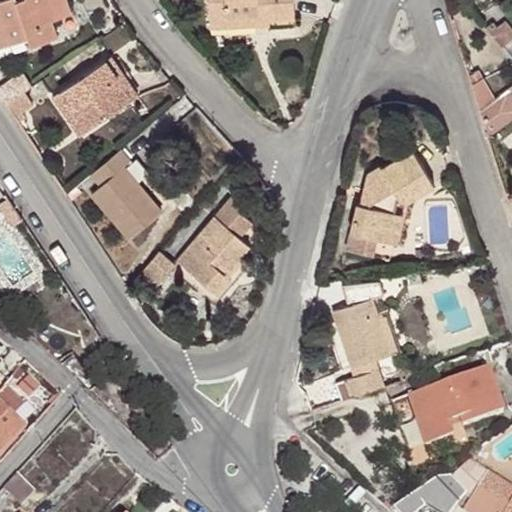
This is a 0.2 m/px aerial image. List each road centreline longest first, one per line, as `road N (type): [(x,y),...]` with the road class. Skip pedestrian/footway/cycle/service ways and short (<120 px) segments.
road 1 (residential): [(0,146),(149,362)]
road 2 (residential): [(133,0),(166,49),(276,154),(317,175)]
road 3 (residential): [(511,284),(451,104)]
road 4 (residential): [(72,394),(152,474),(201,494)]
road 5 (residential): [(273,329),(317,175)]
road 6 (residential): [(273,329),(236,358),(191,367),(149,362)]
road 7 (residential): [(339,85),(382,70),(419,74),(451,104)]
